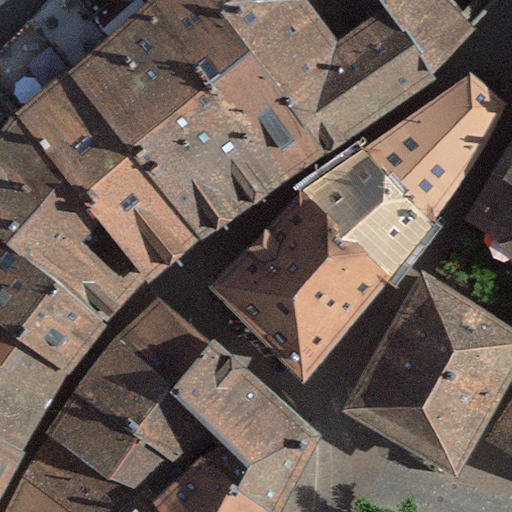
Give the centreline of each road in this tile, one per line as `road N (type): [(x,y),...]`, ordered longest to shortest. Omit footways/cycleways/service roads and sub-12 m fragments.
road 1 (residential): [(357,426),(368,387),(511,159)]
road 2 (residential): [(511,511),(369,437)]
